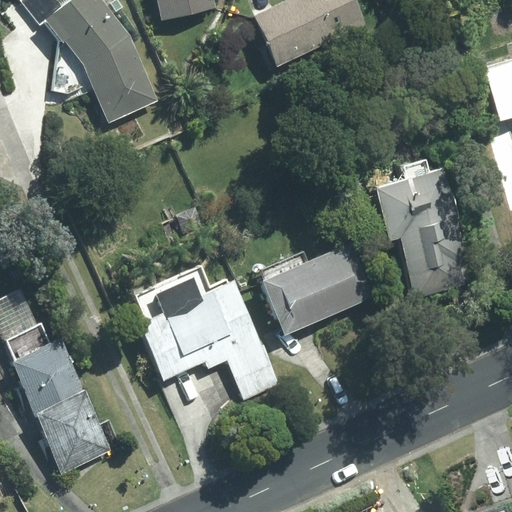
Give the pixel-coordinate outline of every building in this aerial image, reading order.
[(156,96),(127,29),(104,0),(54,0),(40,11),(45,16),(41,19),(56,39),(62,34),(80,58),(106,118),(156,96)] [(153,0),(157,16),(213,5),(211,0),(153,0)] [(273,62),(362,23),(352,0),(269,0),(250,9),(273,62)] [(511,62),(508,63),(506,55),(479,63),(492,114),(511,108),(511,62)] [(464,260),(439,162),(369,180),(383,234),(394,231),(411,294),(461,281),(461,280),(466,278),(462,261),(464,260)] [(281,329),(368,292),(345,236),(257,273),(281,329)] [(206,286),(197,264),(123,295),(159,377),(201,359),(204,367),(222,359),(241,401),(278,384),(260,343),(257,346),(227,277),(206,286)] [(58,332),(7,354),(58,469),(108,447),(58,332)]
